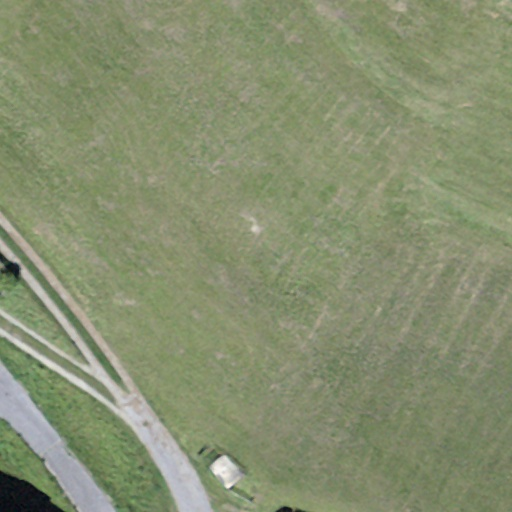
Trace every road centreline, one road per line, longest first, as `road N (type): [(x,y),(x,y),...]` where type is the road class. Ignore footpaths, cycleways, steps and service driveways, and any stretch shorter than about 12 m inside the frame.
road 1 (track): [(0,229),(72,308),(150,419),(200,511)]
road 2 (track): [(150,419),(0,304)]
road 3 (track): [(0,394),(106,511)]
